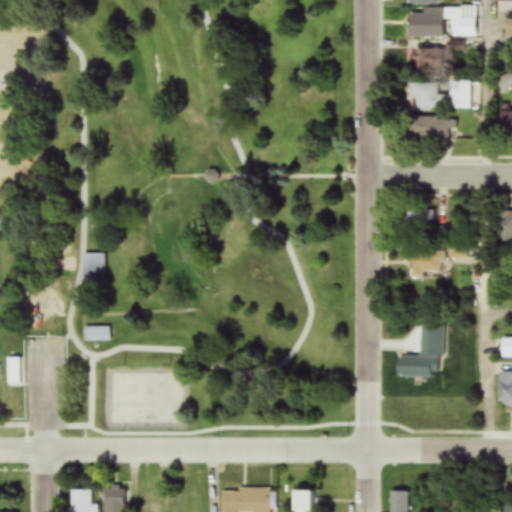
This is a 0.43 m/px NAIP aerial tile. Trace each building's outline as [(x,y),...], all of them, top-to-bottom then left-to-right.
[(476,7),(450,7),(450,38),(476,38),(476,7)] [(407,13),(407,38),(446,39),(447,9),(422,8),(421,14),(407,13)] [(410,49),(411,72),(443,70),(442,47),(410,49)] [(511,90),(511,71),(495,80),(503,96),(511,90)] [(410,84),(410,111),(469,110),(469,82),(448,82),(448,95),(437,95),(436,84),(410,84)] [(511,113),(510,113),(510,105),(497,105),(497,136),(511,136),(511,113)] [(456,131),(456,119),(409,120),(410,142),(448,141),(448,131),(456,131)] [(431,211),(408,214),(410,235),(433,232),(431,211)] [(511,214),(499,215),(499,243),(511,242),(511,214)] [(466,258),(466,245),(449,245),(449,258),(466,258)] [(409,275),(444,275),(444,250),(409,250),(409,275)] [(103,254),(79,254),(79,285),(103,285),(103,254)] [(108,342),(108,327),(82,327),(82,342),(108,342)] [(511,340),(498,340),(498,358),(511,358),(511,340)] [(398,379),(436,379),(436,357),(398,357),(398,379)] [(24,359),(7,359),(7,385),(24,385),(24,359)] [(511,372),(500,372),(500,405),(511,405),(511,372)] [(101,511),(125,511),(125,488),(101,488),(101,511)] [(271,511),(271,489),(221,490),(221,511),(271,511)] [(157,511),(158,490),(134,490),(134,511),(157,511)] [(68,511),(92,511),(93,491),(69,491),(68,511)] [(306,511),(318,511),(318,492),(292,492),(292,511),(306,511)] [(410,511),(411,492),(392,492),(391,511),(410,511)]
